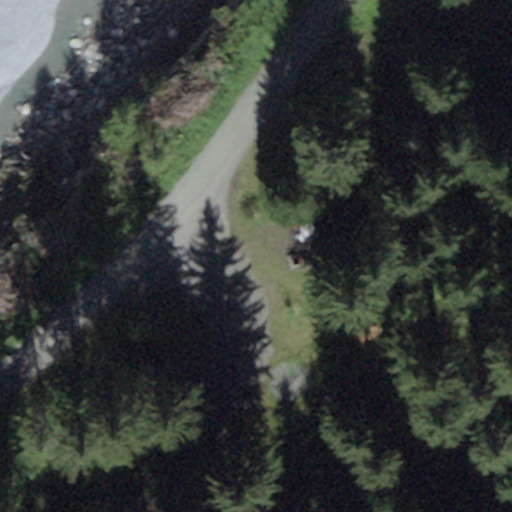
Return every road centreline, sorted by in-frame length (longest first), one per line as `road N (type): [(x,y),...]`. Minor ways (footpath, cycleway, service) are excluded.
road 1 (track): [(0,377),(102,282),(180,237),(226,144),(332,0)]
road 2 (track): [(180,237),(204,270),(228,354),(227,412),(148,511)]
